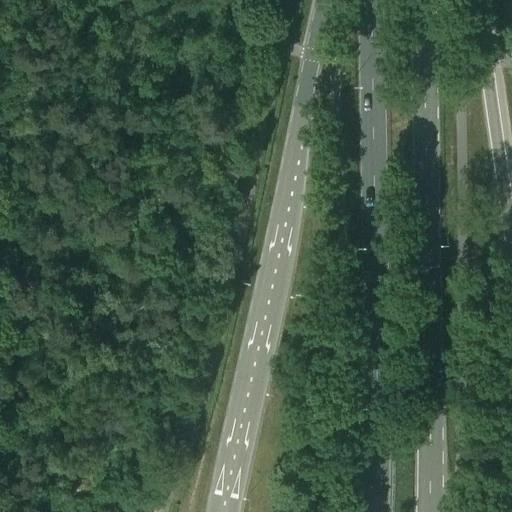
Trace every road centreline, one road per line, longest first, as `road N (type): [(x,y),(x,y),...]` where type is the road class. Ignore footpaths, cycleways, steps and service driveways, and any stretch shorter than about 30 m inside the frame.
road 1 (unclassified): [(284,0),(207,361),(157,511)]
road 2 (primary): [(324,0),(224,511)]
road 3 (primary): [(428,511),(423,0)]
road 4 (primary): [(371,0),(375,511)]
road 5 (primary): [(511,241),(477,0)]
